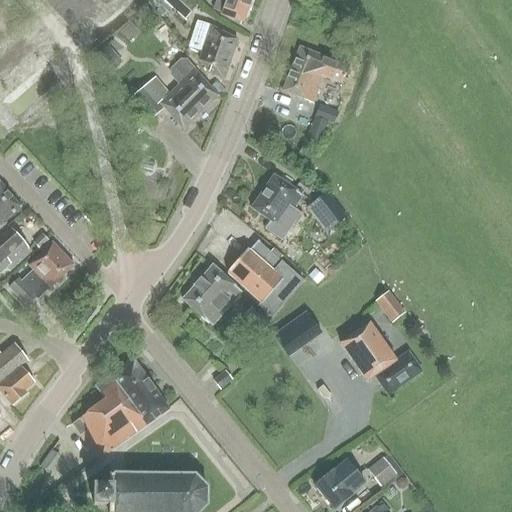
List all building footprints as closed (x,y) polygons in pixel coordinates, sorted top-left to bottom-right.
[(196,7),(188,0),(163,0),(184,19),(196,7)] [(217,0),(213,10),(221,13),(220,15),(242,23),(250,0),(217,0)] [(223,80),(236,40),(223,34),(224,31),(213,24),(200,62),(210,68),(209,71),(223,80)] [(340,84),(347,67),(325,58),(299,48),(281,92),(312,104),(322,77),(340,84)] [(92,60),(106,75),(115,67),(102,52),(92,60)] [(217,97),(189,65),(185,60),(179,60),(169,69),(170,76),(173,80),(178,85),(169,95),(154,78),(128,100),(148,123),(163,109),(183,131),(217,97)] [(337,113),(318,105),(309,128),(328,136),(337,113)] [(301,195),(272,176),(250,209),(279,228),(301,195)] [(0,224),(20,208),(0,184),(0,224)] [(326,193),(312,204),(331,229),(345,218),(326,193)] [(8,272),(30,252),(11,229),(0,238),(0,271),(4,268),(8,272)] [(47,241),(41,234),(31,243),(38,250),(47,241)] [(270,319),(301,283),(257,242),(248,252),(247,250),(226,273),(259,304),(257,307),(270,319)] [(49,289),(73,266),(51,244),(28,266),(32,271),(21,282),(18,279),(8,288),(26,307),(35,298),(37,299),(49,288),(49,289)] [(211,326),(240,293),(211,266),(181,301),(211,326)] [(323,277),(314,268),(307,275),(316,284),(323,277)] [(390,324),(403,314),(386,293),(374,302),(390,324)] [(266,321),(251,307),(242,317),(257,331),(266,321)] [(315,330),(300,309),(268,333),(282,353),(315,330)] [(365,383),(372,378),(386,397),(420,373),(406,353),(394,362),(367,325),(338,345),(365,383)] [(13,345),(1,355),(0,354),(0,392),(11,406),(26,394),(23,391),(33,383),(20,368),(27,362),(13,345)] [(97,460),(167,410),(132,360),(97,385),(94,387),(104,401),(71,425),(97,460)] [(219,391),(230,381),(223,373),(212,382),(219,391)] [(372,495),(398,473),(383,454),(356,476),(363,484),(372,495)] [(330,472),(313,486),(332,510),(349,496),(349,495),(363,484),(356,476),(345,462),(331,473),(330,472)] [(109,487),(107,487),(96,487),(96,486),(93,486),(93,506),(96,505),(110,506),(109,511),(199,511),(205,507),(205,505),(205,491),(204,489),(194,478),(191,477),(109,476),(109,487)]
